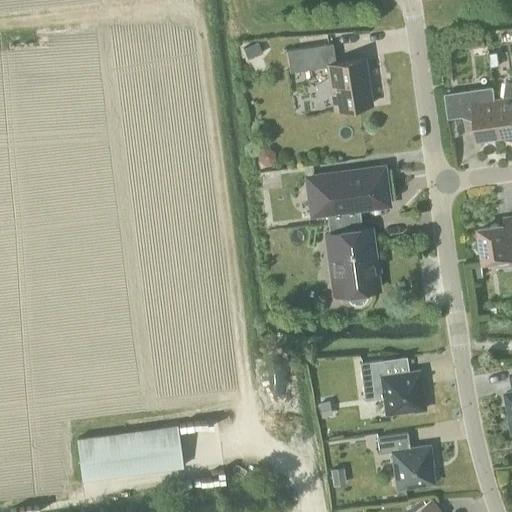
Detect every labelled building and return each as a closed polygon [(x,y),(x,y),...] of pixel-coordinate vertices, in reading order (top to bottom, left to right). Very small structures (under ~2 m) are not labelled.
[(485,48),(483,34),(470,35),(472,50),(485,48)] [(243,48),(247,59),(262,52),(257,41),(243,48)] [(371,104),(364,58),(334,63),(331,43),(285,50),(289,72),(326,66),(333,110),(371,104)] [(511,81),(505,83),(503,99),(495,100),(494,100),(499,135),(511,133),(511,81)] [(494,100),(495,100),(493,86),(444,93),(447,118),(472,115),(476,139),(499,135),(494,100)] [(350,208),(386,203),(381,168),(307,178),(312,213),(325,211),(327,222),(352,219),(350,208)] [(482,254),(483,262),(498,259),(499,266),(511,264),(511,216),(502,218),(503,226),(499,226),(496,224),(491,224),(489,228),(478,229),(480,242),(480,244),(479,245),(479,247),(479,248),(479,250),(480,252),(481,253),(482,254)] [(376,289),(368,228),(353,230),(352,219),(327,222),(328,233),(327,233),(335,294),(346,293),(346,294),(346,295),(346,296),(347,297),(348,299),(349,301),(351,302),(353,303),(355,303),(357,303),(358,303),(359,302),(361,301),(363,300),(364,299),(365,297),(365,296),(366,294),(366,293),(366,292),(365,290),(376,289)] [(483,276),(481,263),(473,265),(474,277),(483,276)] [(421,393),(418,370),(384,375),(381,360),(357,363),(363,400),(383,398),(385,414),(412,410),(412,411),(422,410),(424,408),(422,393),(421,393)] [(331,414),(329,399),(318,401),(320,416),(331,414)] [(75,438),(81,479),(182,466),(176,425),(75,438)] [(395,488),(433,483),(428,445),(408,448),(406,432),(376,437),(378,452),(390,451),(395,488)] [(337,468),(325,470),(327,486),(339,484),(337,468)] [(439,511),(430,498),(411,511),(439,511)]
